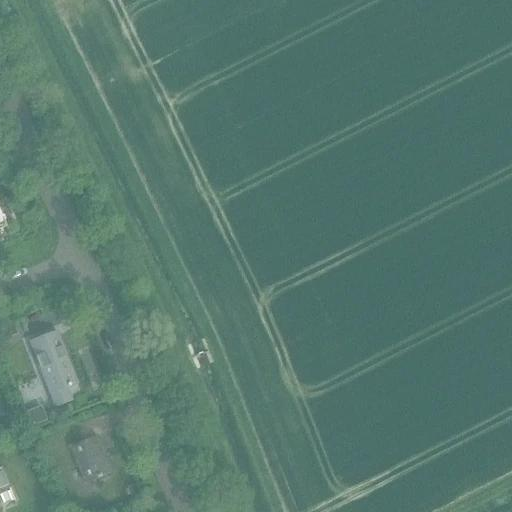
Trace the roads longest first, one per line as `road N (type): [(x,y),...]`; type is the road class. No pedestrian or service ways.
road 1 (residential): [(83,255),(183,511)]
road 2 (residential): [(0,76),(83,255)]
